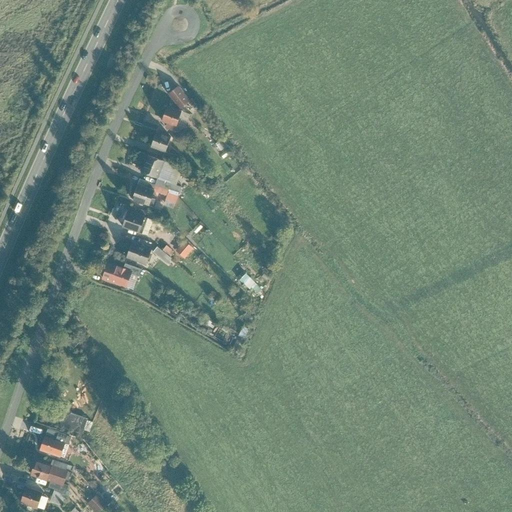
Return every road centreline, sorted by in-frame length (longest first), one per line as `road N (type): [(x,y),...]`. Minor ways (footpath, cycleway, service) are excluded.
road 1 (residential): [(0,447),(122,111),(156,44)]
road 2 (primary): [(0,258),(119,0)]
